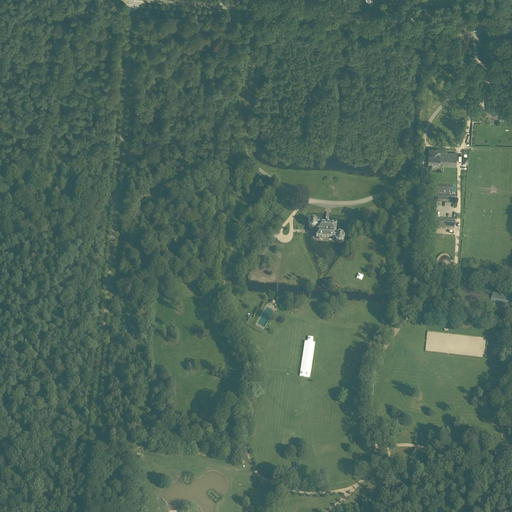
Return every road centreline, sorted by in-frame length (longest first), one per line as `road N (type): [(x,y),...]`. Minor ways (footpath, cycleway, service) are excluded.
road 1 (unclassified): [(87,511),(134,0)]
road 2 (track): [(257,167),(108,200),(0,184)]
road 3 (unclassified): [(345,16),(511,27)]
